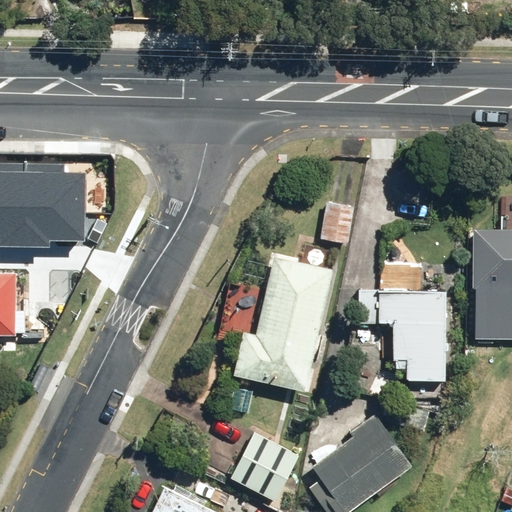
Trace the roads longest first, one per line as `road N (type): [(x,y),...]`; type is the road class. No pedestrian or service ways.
road 1 (tertiary): [(218,90),(189,202),(35,511)]
road 2 (tertiary): [(511,96),(218,90)]
road 3 (tertiary): [(218,90),(0,86)]
